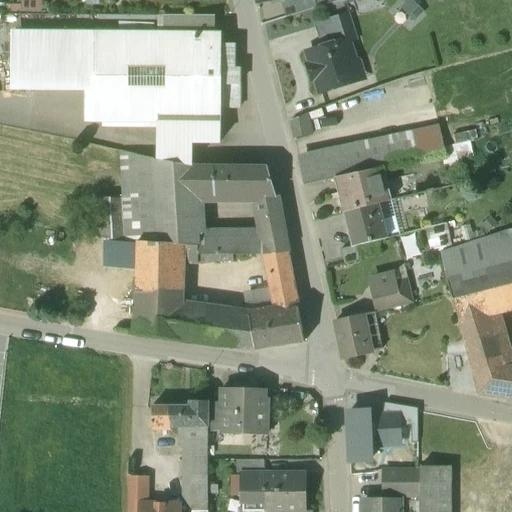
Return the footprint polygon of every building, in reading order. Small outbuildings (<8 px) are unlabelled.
[(289,0),(256,0),(258,9),(289,0)] [(312,0),(299,0),(278,7),(282,22),(316,11),(312,0)] [(312,0),(316,11),(341,2),(340,0),(312,0)] [(213,16),(166,16),(166,34),(214,35),(213,16)] [(347,16),(316,25),(324,48),(348,40),(348,43),(355,40),(347,16)] [(15,86),(97,87),(97,34),(16,33),(15,86)] [(166,34),(97,34),(97,87),(97,122),(163,122),(162,143),(191,143),(191,144),(219,144),(220,35),(214,35),(166,34)] [(324,48),(307,53),(310,65),(307,66),(311,81),(315,80),(319,93),(356,82),(351,68),(354,61),(348,43),(348,40),(324,48)] [(289,137),(310,134),(306,113),(286,116),(289,137)] [(451,142),(474,139),(473,130),(450,133),(451,142)] [(337,178),(378,170),(441,157),(445,156),(443,148),(439,134),(331,156),(337,178)] [(445,156),(441,157),(443,167),(460,163),(457,145),(443,148),(445,156)] [(100,222),(101,236),(139,242),(160,244),(156,161),(120,152),(122,171),(123,199),(125,226),(100,222)] [(337,178),(331,156),(298,163),(304,185),(335,179),(337,178)] [(193,168),(156,161),(160,244),(184,245),(198,247),(197,231),(195,193),(195,192),(193,168)] [(266,169),(193,168),(195,192),(255,196),(272,197),(266,169)] [(387,203),(378,170),(337,178),(335,179),(344,213),(349,212),(379,205),(387,203)] [(272,197),(255,196),(262,232),(266,255),(284,253),(272,197)] [(100,200),(100,222),(125,226),(123,199),(100,200)] [(379,205),(388,239),(404,236),(402,230),(400,231),(392,202),(387,203),(379,205)] [(379,205),(349,212),(354,230),(350,231),(354,247),(388,239),(379,205)] [(432,255),(441,254),(451,251),(446,226),(427,228),(432,255)] [(262,232),(197,231),(198,247),(199,256),(232,255),(233,256),(266,255),(262,232)] [(441,254),(446,280),(511,264),(511,238),(510,232),(451,251),(441,254)] [(136,334),(180,340),(181,307),(183,263),(184,245),(160,244),(139,242),(138,270),(136,334)] [(198,247),(184,245),(183,263),(199,264),(199,263),(199,256),(198,247)] [(276,312),(249,316),(255,350),(304,343),(284,253),(266,255),(272,291),(276,312)] [(511,264),(446,280),(457,318),(480,315),(500,309),(511,306),(511,264)] [(395,276),(371,281),(378,313),(413,304),(408,281),(407,281),(407,279),(396,281),(395,276)] [(245,295),(249,316),(276,312),(272,291),(245,295)] [(249,316),(181,307),(180,340),(255,350),(249,316)] [(480,315),(496,367),(510,369),(511,368),(511,354),(500,309),(480,315)] [(375,313),(335,322),(343,358),(382,350),(375,313)] [(480,315),(457,318),(470,360),(496,367),(480,315)] [(510,369),(496,367),(470,360),(472,366),(477,392),(511,399),(511,378),(511,379),(510,369)] [(264,393),(221,392),(221,404),(220,404),(220,432),(220,434),(221,434),(221,432),(252,433),(252,431),(265,431),(265,435),(266,435),(267,401),(264,401),(264,393)] [(178,429),(207,428),(207,401),(188,401),(188,406),(152,406),(152,431),(170,431),(170,429),(178,429)] [(410,443),(418,443),(418,408),(390,401),(383,401),(383,412),(399,412),(400,425),(410,425),(410,443)] [(220,404),(208,404),(208,432),(220,432),(220,404)] [(371,406),(347,406),(348,462),(371,462),(371,448),(371,412),(371,406)] [(383,412),(371,412),(371,448),(400,446),(400,425),(399,412),(383,412)] [(207,487),(207,428),(178,429),(178,445),(182,445),(182,487),(207,487)] [(264,461),(236,461),(236,477),(242,477),(242,475),(264,475),(264,461)] [(420,485),(420,496),(419,511),(451,511),(452,466),(420,466),(420,473),(420,485)] [(384,472),(384,484),(420,485),(420,473),(384,472)] [(264,475),(242,475),(242,477),(242,511),(304,511),(304,475),(264,475)] [(147,479),(128,479),(127,511),(139,511),(140,505),(147,505),(147,479)] [(420,496),(420,485),(384,484),(384,496),(420,496)] [(395,511),(396,502),(364,502),(364,511),(395,511)]
